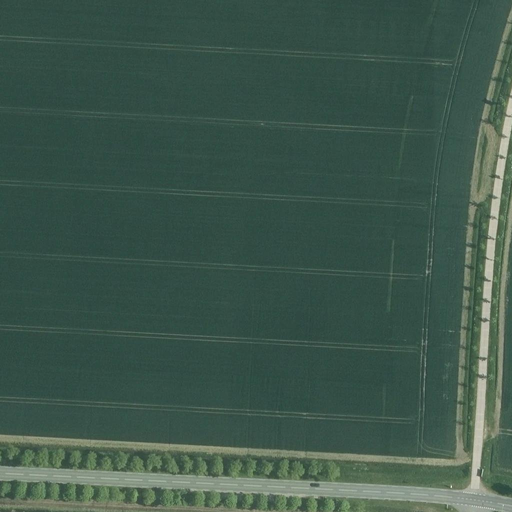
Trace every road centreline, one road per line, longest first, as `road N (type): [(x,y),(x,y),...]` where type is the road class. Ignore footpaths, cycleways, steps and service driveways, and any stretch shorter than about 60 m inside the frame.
road 1 (primary): [(473,499),(0,473)]
road 2 (unclassified): [(473,499),(496,204),(511,113)]
